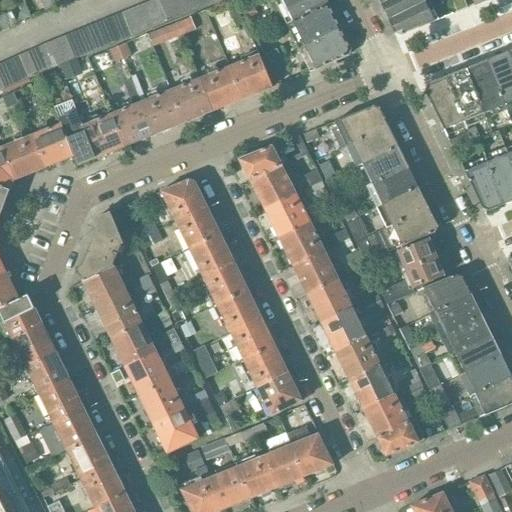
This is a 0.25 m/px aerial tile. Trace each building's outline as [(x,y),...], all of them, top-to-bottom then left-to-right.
[(40,0),(44,11),(53,8),(49,0),(40,0)] [(145,5),(154,28),(165,23),(156,0),(145,5)] [(179,18),(172,0),(158,0),(168,22),(179,18)] [(191,13),(185,0),(172,0),(179,18),(191,13)] [(185,0),(191,13),(202,8),(198,0),(185,0)] [(198,0),(202,8),(214,4),(212,0),(198,0)] [(328,5),(325,0),(281,0),(292,22),(328,5)] [(389,0),(381,4),(389,21),(425,3),(423,0),(389,0)] [(439,0),(430,0),(425,3),(389,21),(396,34),(401,36),(434,22),(429,12),(442,5),(439,0)] [(450,0),(456,13),(467,8),(463,0),(450,0)] [(243,25),(232,1),(225,5),(236,28),(243,25)] [(134,9),(143,32),(154,28),(145,5),(134,9)] [(340,29),(339,27),(328,5),(292,22),(287,25),(299,49),(340,29)] [(254,6),(242,11),(247,20),(258,15),(254,6)] [(122,14),(131,37),(143,32),(134,9),(122,14)] [(16,23),(12,12),(3,16),(8,27),(16,23)] [(111,19),(120,41),(131,37),(122,14),(111,19)] [(120,41),(111,19),(100,23),(109,46),(120,41)] [(195,31),(190,19),(177,24),(182,36),(195,31)] [(89,28),(98,51),(109,46),(100,23),(89,28)] [(147,35),(152,48),(182,36),(177,24),(147,35)] [(77,32),(86,55),(98,51),(89,28),(77,32)] [(350,50),(340,29),(299,49),(310,72),(348,57),(350,50)] [(66,37),(75,60),(86,55),(77,32),(66,37)] [(55,41),(64,64),(75,60),(66,37),(55,41)] [(64,64),(55,41),(44,46),(53,69),(64,64)] [(132,57),(126,44),(118,47),(123,60),(132,57)] [(110,51),(115,63),(123,60),(118,47),(110,51)] [(29,53),(39,75),(50,70),(40,48),(29,53)] [(277,50),(265,56),(269,64),(281,58),(277,50)] [(242,100),(272,88),(257,52),(240,59),(242,63),(229,68),(242,100)] [(18,57),(28,80),(39,75),(29,53),(18,57)] [(511,67),(506,54),(486,62),(503,106),(511,102),(511,67)] [(7,62),(17,85),(28,80),(18,57),(7,62)] [(287,71),(281,58),(269,64),(275,77),(287,71)] [(61,67),(66,81),(82,75),(77,61),(61,67)] [(0,65),(0,76),(6,90),(17,85),(7,62),(0,65)] [(486,62),(466,70),(486,122),(490,121),(488,113),(503,106),(486,62)] [(213,112),(242,100),(229,68),(217,73),(215,69),(206,73),(207,76),(199,80),(213,112)] [(466,70),(446,78),(463,123),(479,116),(482,124),(486,122),(466,70)] [(463,123),(446,78),(427,86),(424,93),(447,138),(451,137),(448,129),(463,123)] [(183,124),(213,112),(199,80),(192,83),(190,79),(181,83),(182,87),(170,92),(183,124)] [(131,80),(123,83),(131,103),(139,100),(131,80)] [(154,136),(183,124),(170,92),(157,97),(156,93),(147,97),(149,100),(141,103),(154,136)] [(5,96),(10,107),(17,104),(12,93),(5,96)] [(123,148),(154,136),(141,103),(132,107),(131,103),(123,107),(124,110),(111,116),(123,148)] [(337,127),(331,130),(341,151),(347,148),(388,127),(380,109),(374,108),(335,123),(337,127)] [(94,160),(123,148),(111,116),(98,121),(97,117),(88,120),(90,124),(81,127),(94,160)] [(73,157),(76,165),(77,167),(94,160),(81,127),(80,124),(71,128),(66,117),(59,120),(61,125),(73,157)] [(44,169),(73,157),(61,125),(48,130),(46,126),(38,130),(39,134),(31,137),(44,169)] [(398,147),(388,127),(347,148),(355,164),(356,168),(398,147)] [(467,132),(468,134),(471,143),(480,138),(474,128),(467,132)] [(316,131),(304,136),(307,144),(320,139),(316,131)] [(468,134),(449,142),(453,151),(471,143),(468,134)] [(44,169),(31,137),(23,140),(21,136),(12,140),(14,143),(1,148),(12,177),(16,179),(18,180),(44,169)] [(294,153),(290,155),(293,161),(307,155),(300,137),(290,141),(294,153)] [(488,137),(478,142),(481,149),(492,144),(488,137)] [(240,161),(250,182),(289,164),(280,145),(240,161)] [(408,168),(398,147),(356,168),(358,172),(364,169),(372,186),(408,168)] [(0,148),(0,191),(9,196),(16,179),(12,177),(1,148),(0,148)] [(504,206),(511,203),(511,169),(507,156),(491,163),(488,155),(483,157),(487,164),(504,206)] [(319,166),(326,182),(335,178),(328,162),(319,166)] [(250,182),(264,210),(296,195),(292,187),(295,185),(291,177),(288,178),(282,168),(289,164),(250,182)] [(504,206),(487,164),(469,172),(465,164),(460,166),(482,210),(489,213),(504,206)] [(418,188),(408,168),(372,186),(380,202),(375,205),(377,209),(418,188)] [(302,178),(307,189),(321,182),(316,171),(302,178)] [(343,181),(328,187),(337,204),(342,194),(347,189),(343,181)] [(206,208),(199,193),(194,184),(190,182),(161,193),(175,223),(206,208)] [(310,203),(327,195),(321,182),(307,189),(304,191),(310,203)] [(428,209),(418,188),(377,209),(379,213),(384,210),(392,226),(428,209)] [(0,214),(1,215),(9,196),(0,191),(0,214)] [(264,210),(279,239),(310,224),(304,212),(307,210),(302,201),(299,203),(296,195),(264,210)] [(340,210),(346,223),(358,218),(351,204),(340,210)] [(175,223),(189,251),(220,236),(206,208),(175,223)] [(381,256),(435,234),(438,229),(428,209),(392,226),(356,245),(366,263),(381,256)] [(76,270),(83,283),(114,268),(113,266),(120,247),(123,246),(114,223),(123,219),(118,210),(110,214),(97,219),(99,225),(82,267),(76,270)] [(360,218),(347,225),(355,243),(368,237),(360,218)] [(153,221),(133,230),(139,241),(158,232),(153,221)] [(279,239),(293,268),(324,252),(320,244),(323,243),(319,234),(316,236),(310,224),(279,239)] [(343,229),(329,235),(334,246),(348,240),(343,229)] [(143,251),(163,241),(158,232),(139,241),(143,251)] [(234,264),(220,236),(189,251),(203,279),(234,264)] [(429,240),(398,253),(406,271),(437,259),(429,240)] [(359,251),(344,258),(351,272),(366,266),(359,251)] [(293,268),(307,296),(338,281),(332,269),(335,267),(331,258),(328,260),(324,252),(293,268)] [(413,290),(445,277),(437,259),(406,271),(409,280),(380,292),(386,306),(415,294),(413,290)] [(143,260),(129,266),(134,277),(148,271),(143,260)] [(167,282),(169,281),(161,264),(152,268),(165,297),(173,293),(167,282)] [(247,291),(234,264),(203,279),(216,306),(247,291)] [(83,283),(96,312),(128,296),(124,288),(127,286),(123,278),(119,280),(114,268),(83,283)] [(0,310),(19,301),(5,273),(0,275),(0,310)] [(148,275),(130,284),(135,293),(152,285),(148,275)] [(457,277),(418,293),(420,297),(425,295),(435,314),(471,296),(463,279),(457,277)] [(378,291),(372,280),(365,284),(370,295),(378,291)] [(307,296),(321,325),(352,310),(348,302),(351,301),(347,291),(344,293),(338,281),(307,296)] [(139,301),(156,293),(152,285),(135,293),(139,301)] [(261,319),(247,291),(216,306),(230,334),(261,319)] [(165,297),(170,308),(178,304),(173,293),(165,297)] [(0,310),(0,316),(12,340),(42,326),(27,296),(19,301),(0,310)] [(96,312),(110,340),(142,325),(136,313),(139,311),(135,303),(131,304),(128,296),(96,312)] [(481,317),(471,296),(435,314),(443,330),(438,333),(440,337),(481,317)] [(366,318),(384,309),(378,297),(360,306),(366,318)] [(321,325),(335,354),(366,339),(362,331),(366,329),(361,320),(358,322),(352,310),(321,325)] [(165,331),(173,327),(166,313),(158,317),(165,331)] [(383,329),(392,325),(387,315),(378,319),(383,329)] [(491,338),(481,317),(440,337),(442,342),(447,339),(455,355),(491,338)] [(274,346),(261,319),(230,334),(243,361),(274,346)] [(190,322),(180,327),(186,339),(196,334),(190,322)] [(148,337),(142,325),(110,340),(116,353),(124,369),(156,354),(152,345),(156,343),(151,335),(148,337)] [(12,340),(26,369),(55,354),(42,326),(12,340)] [(407,328),(399,332),(409,352),(418,348),(417,347),(407,328)] [(173,329),(165,334),(171,346),(180,342),(173,329)] [(501,358),(491,338),(455,355),(463,371),(457,374),(459,378),(501,358)] [(335,354),(349,382),(380,367),(374,355),(377,353),(374,345),(370,346),(366,339),(335,354)] [(424,355),(435,349),(430,340),(417,347),(418,348),(409,352),(419,372),(430,367),(424,355)] [(175,355),(184,350),(180,342),(171,346),(175,355)] [(288,374),(274,346),(243,361),(257,389),(288,374)] [(193,352),(192,353),(206,379),(217,373),(204,347),(200,349),(193,352)] [(26,369),(39,396),(69,382),(55,354),(26,369)] [(170,382),(164,370),(168,368),(163,359),(160,361),(156,354),(124,369),(139,398),(170,382)] [(511,378),(501,358),(459,378),(462,382),(467,380),(474,395),(511,378)] [(349,382),(363,411),(395,395),(391,388),(394,386),(390,377),(386,379),(380,367),(349,382)] [(441,385),(440,385),(430,367),(419,372),(429,391),(428,392),(428,393),(441,386),(441,385)] [(406,375),(412,385),(413,387),(420,383),(414,371),(406,375)] [(271,416),(301,401),(288,374),(257,389),(271,416)] [(479,419),(482,417),(511,404),(511,380),(511,378),(474,395),(483,412),(477,414),(479,419)] [(0,403),(8,399),(0,382),(0,403)] [(39,396),(54,425),(83,410),(69,382),(39,396)] [(139,398),(153,426),(184,410),(180,402),(184,401),(179,392),(176,394),(170,382),(139,398)] [(408,403),(426,394),(420,383),(413,387),(412,385),(402,391),(408,403)] [(428,393),(439,413),(451,407),(441,386),(428,393)] [(186,398),(191,407),(208,398),(203,390),(186,398)] [(222,392),(214,396),(219,407),(228,403),(222,392)] [(363,411),(377,439),(415,420),(415,419),(408,422),(403,412),(407,410),(402,401),(399,403),(395,395),(363,411)] [(184,410),(153,426),(167,454),(198,439),(192,427),(204,420),(208,427),(215,424),(211,416),(215,414),(208,398),(191,407),(191,408),(193,407),(197,414),(188,418),(184,410)] [(225,419),(240,411),(236,402),(229,405),(228,403),(219,407),(225,419)] [(448,431),(460,426),(462,425),(453,406),(452,407),(451,407),(439,413),(448,431)] [(54,425),(67,452),(97,438),(83,410),(54,425)] [(434,411),(422,417),(425,425),(438,419),(434,411)] [(307,412),(299,415),(303,424),(311,421),(307,412)] [(4,421),(14,443),(27,437),(16,415),(4,421)] [(386,457),(425,441),(415,420),(377,439),(386,457)] [(267,432),(264,425),(252,429),(255,437),(267,432)] [(304,477),(333,466),(318,435),(310,438),(306,427),(287,435),(291,446),(304,477)] [(240,434),(240,433),(225,439),(228,447),(255,437),(252,429),(240,434)] [(67,452),(67,453),(81,481),(111,466),(97,438),(67,452)] [(230,452),(228,447),(225,439),(200,448),(205,462),(230,452)] [(18,449),(26,466),(39,460),(31,443),(18,449)] [(291,446),(264,457),(277,489),(304,477),(291,446)] [(218,511),(223,510),(210,478),(198,450),(184,456),(191,474),(195,472),(199,483),(181,490),(191,511),(218,511)] [(264,457),(237,467),(250,499),(277,489),(264,457)] [(81,481),(95,508),(125,494),(111,466),(81,481)] [(237,467),(210,478),(223,510),(250,499),(237,467)] [(0,511),(20,511),(0,471),(0,511)] [(489,477),(500,498),(500,499),(511,494),(500,471),(489,477)] [(495,493),(487,476),(470,483),(479,501),(493,494),(495,493)] [(66,479),(40,492),(43,499),(54,494),(70,486),(66,479)] [(95,508),(96,511),(134,511),(125,494),(95,508)] [(444,494),(411,507),(413,511),(456,511),(455,510),(453,511),(444,494)] [(496,501),(493,494),(479,501),(477,502),(480,509),(496,501)] [(511,511),(511,508),(507,497),(499,501),(504,511),(511,511)] [(481,511),(501,511),(496,501),(480,509),(481,511)] [(62,511),(58,503),(48,508),(50,511),(62,511)]
